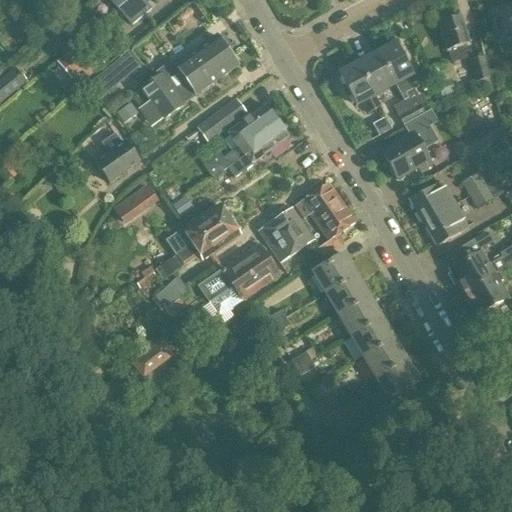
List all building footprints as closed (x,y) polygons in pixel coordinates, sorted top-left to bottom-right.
[(92,0),(83,0),(71,11),(79,22),(97,6),(92,0)] [(109,0),(120,13),(135,0),(109,0)] [(135,0),(120,13),(132,27),(151,11),(145,3),(148,0),(152,0),(157,6),(164,0),(135,0)] [(496,13),(493,14),(498,43),(511,41),(511,10),(508,11),(505,9),(498,10),(496,13)] [(468,47),(461,19),(440,24),(448,52),(449,52),(453,63),(469,59),(467,47),(468,47)] [(216,37),(175,66),(173,63),(157,74),(159,77),(141,90),(150,103),(170,89),(185,83),(227,52),(216,37)] [(57,64),(71,81),(98,58),(83,41),(57,64)] [(378,55),(394,85),(404,102),(414,121),(429,113),(421,98),(418,99),(407,78),(411,76),(394,45),(378,55)] [(150,103),(163,122),(184,107),(182,105),(195,97),(196,98),(238,68),(227,52),(185,83),(170,89),(150,103)] [(498,63),(496,53),(484,55),(486,65),(498,63)] [(394,85),(378,55),(358,66),(375,96),(394,85)] [(490,80),(483,57),(469,62),(475,84),(490,80)] [(96,104),(131,74),(119,60),(84,91),(96,104)] [(375,96),(358,66),(353,69),(351,66),(341,72),(342,75),(339,76),(356,107),(362,104),(368,114),(380,108),(374,96),(375,96)] [(0,104),(26,84),(15,70),(0,81),(0,104)] [(450,84),(438,88),(442,100),(454,95),(450,84)] [(414,121),(404,102),(393,108),(402,127),(403,127),(414,121)] [(137,115),(130,105),(117,115),(124,125),(137,115)] [(227,136),(239,150),(224,161),(221,156),(204,168),(213,180),(228,170),(252,153),(247,146),(278,124),(267,108),(227,136)] [(233,125),(224,112),(211,121),(220,134),(233,125)] [(414,121),(403,127),(408,135),(400,139),(401,143),(382,154),(390,169),(389,172),(393,177),(395,178),(397,181),(417,170),(419,173),(432,165),(424,151),(438,143),(429,128),(436,124),(429,113),(414,121)] [(391,131),(386,120),(373,127),(379,137),(391,131)] [(252,153),(228,170),(235,180),(251,169),(250,167),(289,139),(278,124),(247,146),(252,153)] [(498,128),(495,124),(452,149),(459,160),(502,135),(498,128)] [(139,164),(125,143),(122,145),(115,135),(101,144),(108,155),(94,165),(109,185),(139,164)] [(469,197),(486,187),(478,174),(461,184),(469,197)] [(486,187),(469,197),(477,210),(503,194),(495,181),(486,187)] [(424,225),(455,207),(441,184),(411,201),(424,225)] [(311,215),(329,242),(355,225),(328,185),(296,207),(305,220),(311,215)] [(147,186),(126,201),(138,217),(158,202),(147,186)] [(181,201),(177,195),(167,201),(171,207),(181,201)] [(193,210),(185,199),(172,208),(180,219),(193,210)] [(179,258),(230,222),(219,207),(168,243),(179,258)] [(455,207),(424,225),(438,248),(468,230),(455,207)] [(292,209),(259,232),(281,264),(314,241),(292,209)] [(240,237),(230,222),(179,258),(184,265),(199,255),(204,262),(240,237)] [(493,266),(487,269),(480,256),(484,254),(481,250),(493,243),(488,234),(454,255),(460,267),(452,272),(465,295),(499,276),(498,275),(493,266)] [(260,247),(199,288),(209,303),(219,296),(270,262),(260,247)] [(501,258),(492,264),(493,266),(498,275),(507,269),(511,266),(511,247),(499,255),(501,258)] [(325,296),(355,279),(342,257),(312,275),(325,296)] [(270,262),(219,296),(220,297),(210,304),(219,318),(229,311),(280,278),(270,262)] [(140,292),(157,280),(153,274),(136,286),(140,292)] [(499,276),(465,295),(478,318),(506,301),(499,288),(504,285),(499,276)] [(177,279),(175,280),(155,299),(163,312),(188,294),(177,279)] [(368,300),(355,279),(325,296),(337,317),(368,300)] [(368,300),(337,317),(350,338),(380,321),(368,300)] [(77,308),(66,311),(70,326),(81,322),(77,308)] [(271,328),(285,319),(281,312),(267,320),(271,328)] [(290,327),(285,319),(271,328),(276,335),(290,327)] [(393,342),(380,321),(350,338),(363,360),(393,342)] [(247,322),(234,330),(251,356),(263,349),(247,322)] [(88,334),(85,325),(72,329),(75,341),(76,341),(78,347),(95,341),(92,333),(88,334)] [(406,363),(393,342),(363,360),(375,381),(406,363)] [(111,347),(106,343),(97,343),(93,345),(99,355),(111,347)] [(159,345),(133,365),(143,378),(169,358),(159,345)] [(296,370),(310,361),(306,354),(291,362),(296,370)] [(79,373),(88,386),(95,382),(95,383),(109,374),(100,360),(79,373)] [(315,369),(310,361),(296,370),(300,377),(315,369)] [(406,363),(375,381),(388,402),(418,385),(406,363)] [(109,411),(127,398),(113,380),(88,399),(98,413),(106,407),(109,411)] [(321,412),(335,403),(330,395),(316,404),(321,412)] [(339,411),(335,403),(321,412),(325,419),(339,411)] [(238,420),(243,409),(231,404),(227,415),(238,420)]
